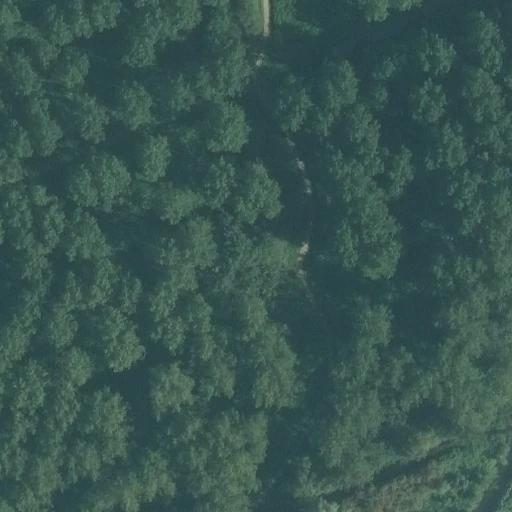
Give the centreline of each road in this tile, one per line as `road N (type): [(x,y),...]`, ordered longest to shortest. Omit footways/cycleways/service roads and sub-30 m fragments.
road 1 (unknown): [(263,0),(261,86),(301,164),(312,205),(299,264)]
road 2 (unknown): [(305,290),(327,324),(323,385),(299,443),(245,511)]
